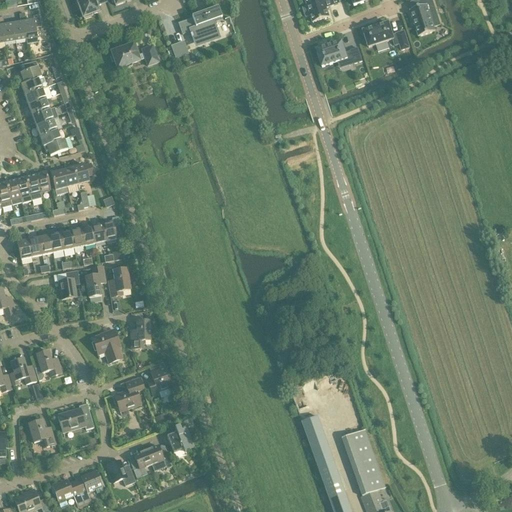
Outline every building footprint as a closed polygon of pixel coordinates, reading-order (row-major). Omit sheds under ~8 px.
[(75,3),(78,11),(80,10),(84,21),(93,17),(92,16),(98,13),(93,0),(76,0),(77,3),(75,3)] [(326,9),(340,4),(339,0),(305,0),(308,8),(303,9),(306,18),(310,16),(313,24),(329,19),(326,9)] [(431,20),(427,7),(433,5),(431,0),(426,0),(420,2),(422,8),(410,12),(417,32),(419,38),(435,33),(435,32),(434,28),(440,26),(437,17),(431,20)] [(191,35),(190,36),(191,39),(192,39),(194,43),(218,35),(214,24),(221,22),(217,10),(202,15),(202,16),(178,25),(182,36),(190,33),(191,35)] [(25,22),(25,19),(20,20),(20,24),(23,23),(26,42),(27,46),(38,44),(35,29),(41,28),(39,16),(33,17),(34,21),(25,22)] [(0,26),(1,27),(5,45),(15,43),(12,25),(4,26),(4,22),(0,23),(0,26)] [(12,25),(15,43),(26,42),(23,23),(20,24),(12,25)] [(393,37),(391,32),(389,25),(364,33),(369,49),(393,41),(395,47),(399,45),(401,52),(410,49),(404,33),(396,35),(396,36),(393,37)] [(343,41),(317,49),(322,66),(348,58),(348,57),(353,55),(355,63),(363,60),(358,46),(351,48),(351,49),(346,50),(343,41)] [(188,55),(183,43),(171,48),(176,60),(188,55)] [(148,68),(158,64),(152,47),(142,51),(143,55),(138,57),(134,45),(111,54),(112,56),(110,57),(112,64),(114,63),(117,71),(125,68),(125,69),(127,70),(131,68),(133,66),(132,65),(140,62),(145,60),(148,68)] [(21,78),(20,79),(23,86),(24,85),(38,80),(38,81),(41,79),(36,63),(20,67),(22,74),(20,75),(21,78)] [(42,91),(38,81),(38,80),(24,85),(23,86),(21,86),(25,97),(42,91)] [(28,108),(46,101),(42,91),(25,97),(28,108)] [(32,118),(50,112),(46,101),(28,108),(32,118)] [(36,129),(53,122),(53,121),(50,112),(32,118),(36,129)] [(53,121),(53,122),(36,129),(40,139),(57,132),(61,130),(58,120),(53,121)] [(61,142),(60,142),(57,132),(40,139),(43,149),(47,148),(46,147),(61,142)] [(60,142),(61,142),(46,147),(47,148),(50,158),(73,150),(69,139),(60,142)] [(72,167),(77,186),(89,183),(87,178),(94,176),(91,165),(85,167),(85,166),(78,168),(77,166),(72,167)] [(77,186),(72,167),(68,168),(68,170),(62,172),(66,189),(68,188),(77,186)] [(55,171),(50,173),(56,197),(70,194),(68,188),(66,189),(62,172),(56,174),(55,171)] [(35,176),(40,195),(51,192),(46,174),(35,176)] [(40,195),(35,176),(25,179),(30,198),(40,195)] [(30,198),(25,179),(15,182),(20,200),(30,198)] [(21,205),(20,200),(15,182),(5,184),(12,207),(21,205)] [(5,184),(0,185),(0,204),(0,205),(1,207),(1,210),(12,207),(5,184)] [(83,210),(95,207),(93,196),(87,198),(86,194),(80,195),(82,206),(83,206),(83,210)] [(117,228),(113,229),(112,222),(107,223),(106,226),(101,226),(105,243),(116,241),(116,240),(122,239),(117,228)] [(105,243),(101,226),(97,227),(95,226),(91,227),(95,246),(105,243)] [(95,246),(91,227),(86,228),(85,230),(80,231),(84,248),(95,246)] [(84,248),(80,231),(76,232),(74,230),(70,231),(74,250),(84,248)] [(74,250),(70,231),(65,232),(64,234),(59,236),(61,246),(63,252),(74,250)] [(61,246),(59,236),(56,236),(53,235),(48,236),(52,255),(63,252),(61,246)] [(52,255),(48,236),(44,237),(43,239),(38,240),(42,257),(52,255)] [(42,257),(38,240),(34,241),(32,239),(27,240),(31,259),(42,257)] [(31,259),(27,240),(23,241),(21,244),(17,245),(20,262),(31,259)] [(49,265),(50,272),(56,271),(54,260),(45,261),(46,265),(49,265)] [(99,283),(105,282),(103,269),(92,270),(93,277),(85,278),(88,300),(101,298),(99,283)] [(122,293),(130,292),(127,271),(113,273),(115,286),(109,287),(110,299),(122,297),(122,293)] [(74,287),(79,286),(77,273),(65,275),(67,282),(59,283),(61,301),(76,299),(74,287)] [(5,318),(16,315),(12,302),(6,304),(2,291),(0,291),(0,311),(3,311),(5,318)] [(142,342),(150,342),(150,323),(137,323),(137,337),(131,337),(131,351),(142,351),(142,342)] [(108,365),(122,361),(118,349),(120,349),(114,331),(106,334),(106,336),(101,338),(100,337),(92,340),(97,356),(104,353),(108,365)] [(43,375),(50,373),(52,378),(61,375),(58,364),(52,366),(48,353),(36,357),(40,369),(35,371),(39,382),(42,381),(44,378),(43,375)] [(26,386),(36,383),(33,371),(27,373),(23,360),(11,364),(14,375),(9,377),(13,388),(17,386),(16,383),(25,380),(26,386)] [(158,394),(172,389),(165,369),(150,374),(154,384),(148,386),(152,398),(158,396),(158,394)] [(0,393),(1,393),(1,394),(12,391),(9,380),(2,381),(0,372),(0,393)] [(135,390),(142,388),(139,380),(127,385),(130,391),(114,397),(120,414),(141,407),(135,390)] [(86,432),(94,429),(89,413),(81,416),(79,411),(58,417),(63,434),(84,428),(86,432)] [(165,414),(155,418),(158,426),(168,422),(165,414)] [(334,511),(351,511),(318,418),(303,423),(334,511)] [(45,449),(55,446),(51,433),(45,435),(41,422),(28,426),(33,445),(43,442),(45,449)] [(184,454),(194,450),(186,430),(181,432),(179,428),(175,429),(176,434),(167,438),(173,455),(183,451),(184,454)] [(386,490),(366,432),(342,440),(363,498),(362,498),(367,511),(391,511),(390,508),(385,509),(379,492),(386,490)] [(145,453),(151,467),(159,464),(161,471),(166,469),(166,470),(172,468),(168,456),(162,458),(158,448),(145,453)] [(151,467),(145,453),(133,457),(137,467),(132,469),(136,480),(147,476),(144,469),(151,467)] [(125,488),(135,484),(130,471),(124,473),(120,463),(106,468),(113,485),(122,481),(125,488)] [(74,483),(84,507),(91,504),(87,495),(95,492),(97,496),(103,493),(101,489),(104,488),(101,481),(100,482),(96,472),(80,479),(81,480),(74,483)] [(84,507),(74,483),(68,485),(67,481),(51,488),(51,489),(50,490),(52,496),(55,497),(58,505),(60,504),(61,507),(67,505),(65,501),(73,498),(77,509),(84,507)] [(41,511),(49,511),(45,500),(38,503),(33,491),(26,494),(27,495),(13,501),(17,511),(34,511),(40,508),(41,511)]
